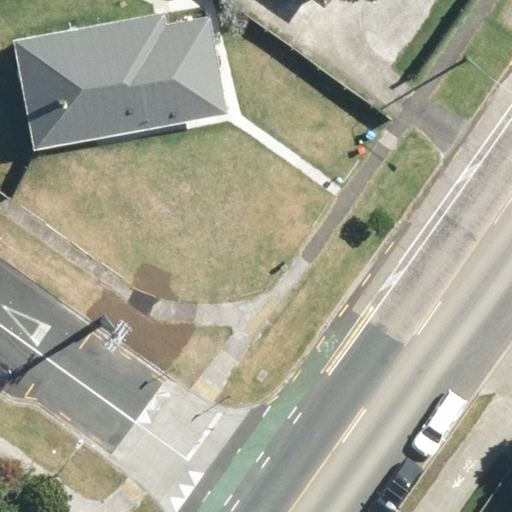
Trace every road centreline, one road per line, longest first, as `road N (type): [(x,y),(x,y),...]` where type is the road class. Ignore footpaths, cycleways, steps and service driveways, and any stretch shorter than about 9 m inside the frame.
road 1 (primary): [(511,213),(292,511)]
road 2 (residential): [(262,511),(0,321)]
